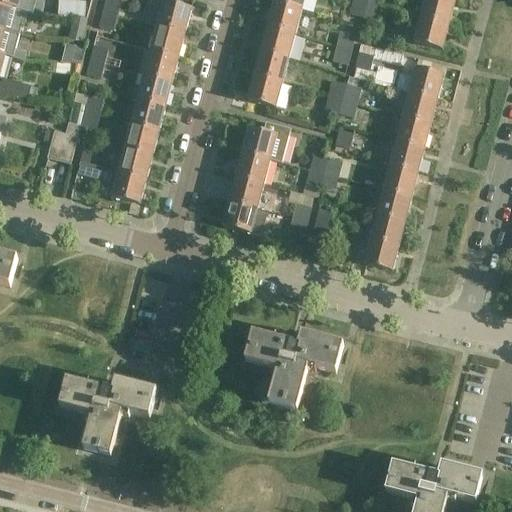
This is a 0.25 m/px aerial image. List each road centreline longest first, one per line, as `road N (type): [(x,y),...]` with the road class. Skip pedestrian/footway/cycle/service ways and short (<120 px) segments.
road 1 (residential): [(169,252),(464,332)]
road 2 (residential): [(169,252),(235,0)]
road 3 (residential): [(464,332),(511,147)]
road 4 (residential): [(0,206),(169,252)]
road 5 (residential): [(117,511),(0,482)]
